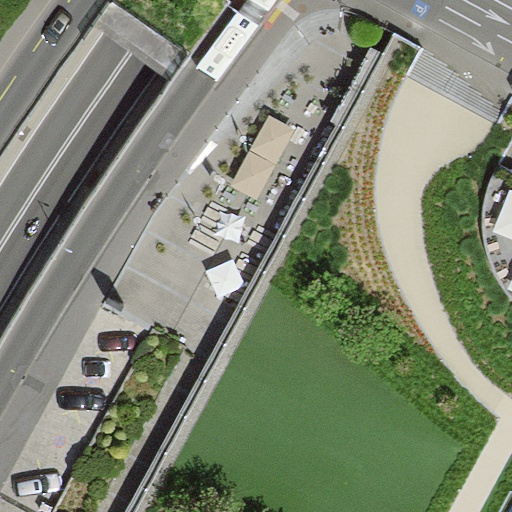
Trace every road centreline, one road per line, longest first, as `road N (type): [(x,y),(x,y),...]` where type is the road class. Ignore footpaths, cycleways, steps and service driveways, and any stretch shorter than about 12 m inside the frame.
road 1 (secondary): [(0,387),(95,229),(259,0)]
road 2 (unknown): [(272,511),(398,268),(511,198)]
road 3 (primary): [(175,0),(119,69),(0,250)]
road 4 (secondary): [(90,0),(0,129)]
